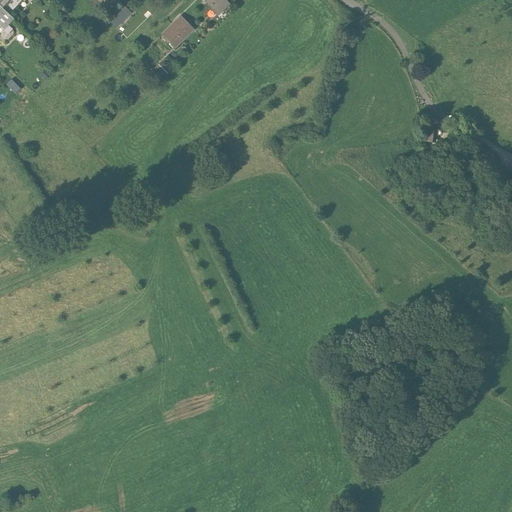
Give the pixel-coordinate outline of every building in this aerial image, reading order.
[(0,0),(0,7),(8,15),(21,0),(0,0)] [(229,3),(226,0),(204,0),(218,14),(229,3)] [(12,19),(8,15),(0,7),(0,25),(3,29),(12,19)] [(126,10),(122,14),(119,10),(111,18),(119,27),(130,15),(126,10)] [(193,28),(180,15),(161,33),(175,46),(193,28)] [(167,72),(158,64),(153,69),(161,78),(167,72)] [(438,127),(427,126),(425,142),(436,143),(438,127)] [(496,158),(482,153),(479,161),(494,166),(496,158)]
